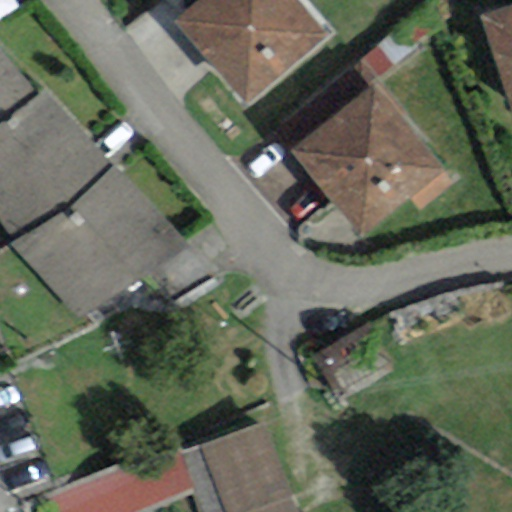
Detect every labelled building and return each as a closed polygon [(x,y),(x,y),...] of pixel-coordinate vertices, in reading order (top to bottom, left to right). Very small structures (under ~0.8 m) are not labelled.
[(296,0),(200,0),(173,24),(248,111),(331,36),(296,0)] [(511,0),(505,0),(481,8),(511,100),(511,0)] [(34,95),(0,55),(0,218),(17,240),(8,247),(82,333),(187,251),(112,165),(42,88),(34,95)] [(359,64),(285,127),(301,145),(375,82),(359,64)] [(449,173),(375,86),(290,156),(365,242),(449,173)] [(298,511),(261,419),(175,453),(198,511),(298,511)]
